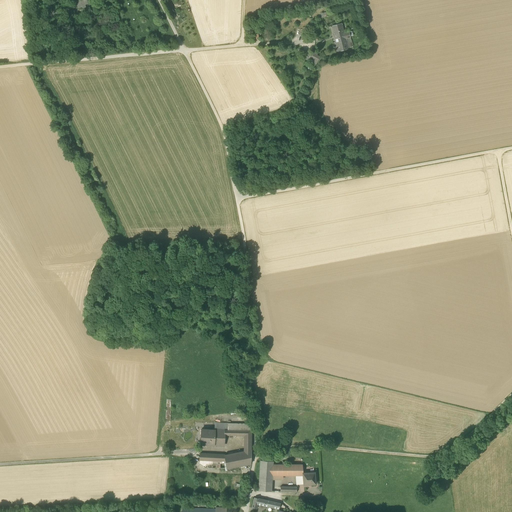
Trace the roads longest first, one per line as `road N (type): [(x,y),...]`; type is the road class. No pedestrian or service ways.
road 1 (track): [(255,449),(315,445),(444,458),(511,395)]
road 2 (track): [(236,197),(511,148)]
road 3 (track): [(183,50),(225,136),(244,248)]
road 4 (track): [(0,464),(199,452)]
road 5 (track): [(0,66),(183,50)]
road 6 (track): [(162,454),(166,345),(174,328)]
